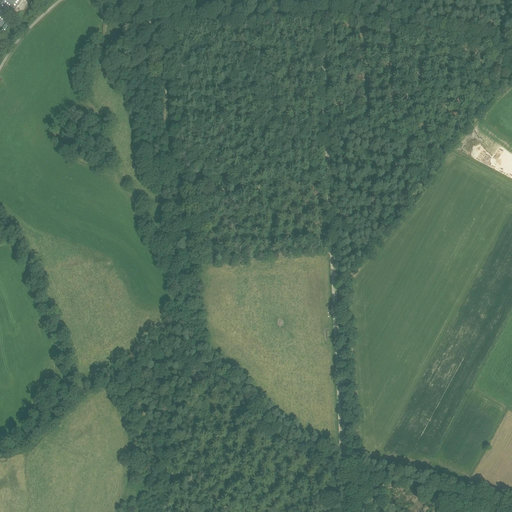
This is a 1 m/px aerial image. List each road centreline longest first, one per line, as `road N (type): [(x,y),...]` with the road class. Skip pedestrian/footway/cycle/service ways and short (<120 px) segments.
road 1 (track): [(318,13),(340,434)]
road 2 (track): [(97,0),(131,23),(318,13)]
road 3 (track): [(511,45),(322,12)]
road 4 (track): [(326,161),(197,176)]
